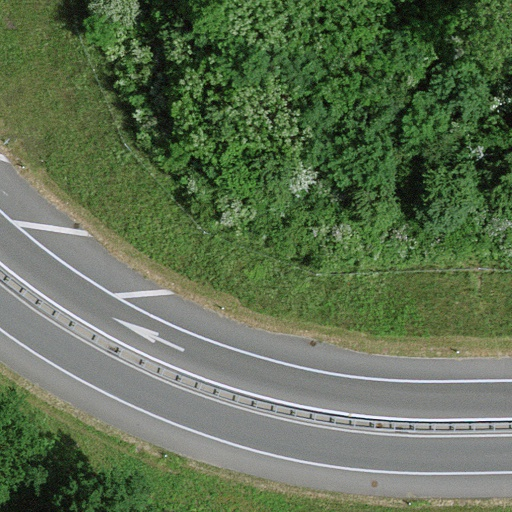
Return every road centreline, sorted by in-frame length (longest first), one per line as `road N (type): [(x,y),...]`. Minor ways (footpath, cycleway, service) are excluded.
road 1 (motorway): [(511,399),(406,401),(226,367),(104,312),(0,236)]
road 2 (motorway): [(0,305),(138,389),(304,445),(401,455),(511,453)]
